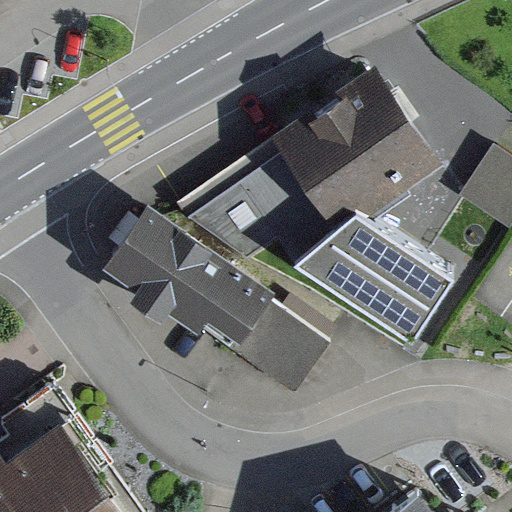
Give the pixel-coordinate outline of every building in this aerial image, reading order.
[(455,170),(389,74),(195,208),(256,253),(299,223),(315,273),(409,339),(447,283),(371,228),(455,170)] [(511,224),(511,156),(494,144),(461,194),(510,227),(511,224)] [(335,340),(155,217),(117,273),(297,396),(335,340)] [(58,414),(0,457),(0,511),(131,511),(78,441),(58,414)] [(437,511),(419,486),(383,511),(437,511)]
